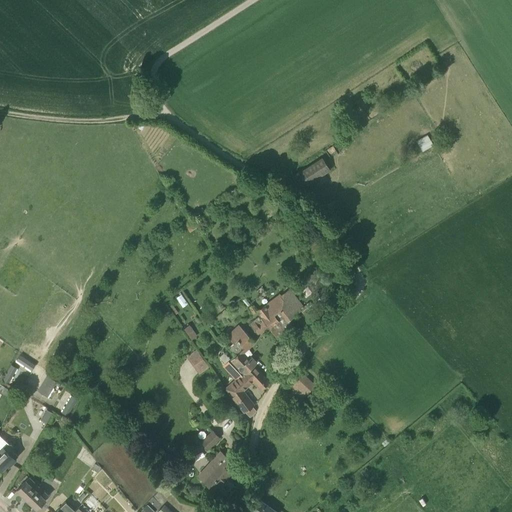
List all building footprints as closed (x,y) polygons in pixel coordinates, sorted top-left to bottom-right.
[(429,134),(417,139),(423,150),(434,145),(429,134)] [(307,185),(330,170),(322,158),(299,173),(307,185)] [(207,211),(201,214),(207,223),(212,220),(207,211)] [(313,254),(323,246),(315,236),(305,244),(313,254)] [(308,287),(301,292),(306,298),(313,293),(308,287)] [(254,313),(256,311),(260,316),(250,323),(254,328),(258,334),(268,327),(277,338),(293,326),(289,321),(301,311),(307,320),(306,320),(312,327),(318,322),(317,321),(331,308),(326,303),(317,310),(312,314),(309,310),(310,309),(311,309),(311,308),(311,307),(311,305),(313,304),(310,301),(308,302),(303,306),(289,288),(281,295),(267,305),(266,303),(258,310),(253,303),(249,307),(254,313)] [(183,293),(178,295),(183,306),(188,303),(183,293)] [(191,340),(196,337),(188,325),(183,328),(191,340)] [(254,377),(253,379),(262,388),(269,382),(253,365),(257,362),(251,356),(248,360),(241,353),(246,348),(247,349),(255,341),(241,326),(229,337),(234,342),(229,347),(236,355),(231,360),(245,373),(247,371),(254,377)] [(284,348),(292,339),(288,335),(279,344),(284,348)] [(201,373),(209,367),(196,350),(188,355),(201,373)] [(20,355),(17,361),(34,367),(36,361),(20,355)] [(241,391),(253,379),(254,377),(247,371),(245,373),(231,360),(227,364),(236,374),(233,378),(236,381),(228,389),(236,401),(245,412),(249,417),(254,413),(255,410),(252,406),(253,406),(241,391)] [(9,385),(13,376),(7,372),(2,381),(9,385)] [(301,399),(315,384),(303,374),(290,388),(301,399)] [(47,397),(57,381),(47,375),(37,391),(47,397)] [(70,393),(64,412),(71,415),(78,396),(70,393)] [(208,448),(219,438),(213,432),(202,442),(208,448)] [(9,464),(15,459),(14,459),(17,455),(12,451),(13,449),(13,447),(12,445),(11,444),(8,443),(6,444),(0,450),(0,468),(1,470),(8,463),(9,464)] [(214,490),(230,471),(229,470),(234,464),(220,452),(198,476),(214,490)] [(101,468),(94,464),(91,469),(97,473),(101,468)] [(55,478),(48,474),(45,479),(52,483),(55,478)] [(26,499),(36,490),(35,489),(39,486),(29,477),(26,480),(17,490),(26,499)] [(36,490),(26,499),(36,509),(45,499),(49,495),(44,491),(41,494),(36,490)] [(254,511),(276,511),(257,498),(250,509),(254,511)]
